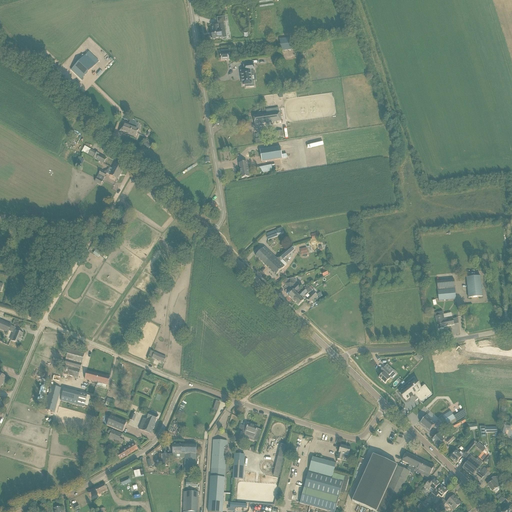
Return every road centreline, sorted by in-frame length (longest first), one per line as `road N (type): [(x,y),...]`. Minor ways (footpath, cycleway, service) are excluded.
road 1 (tertiary): [(209,236),(63,96),(0,49)]
road 2 (unclassified): [(209,236),(222,206),(190,0)]
road 3 (unclassified): [(9,511),(81,490),(151,449),(183,384)]
road 4 (track): [(0,308),(43,322),(134,165)]
road 5 (unclassified): [(385,404),(354,438),(183,384)]
road 6 (tertiary): [(339,359),(209,236)]
road 7 (unclassified): [(339,359),(354,350),(511,331)]
road 8 (unclassified): [(183,384),(43,322)]
road 9 (tertiary): [(491,511),(385,404)]
road 10 (unknown): [(239,402),(210,438),(204,511)]
